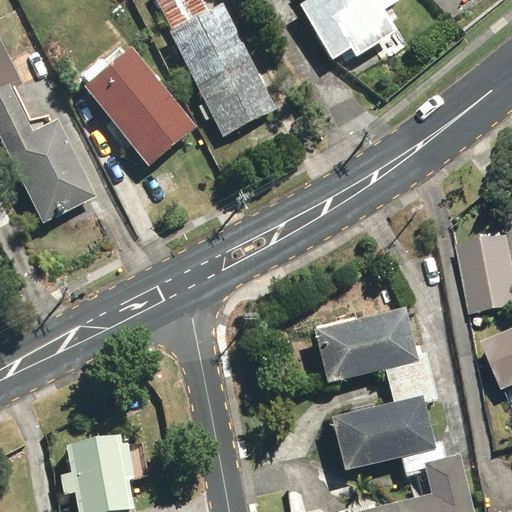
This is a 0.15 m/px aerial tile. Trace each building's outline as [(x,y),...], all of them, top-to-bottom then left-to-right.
[(218,13),(207,19),(197,0),(155,0),(173,36),(167,40),(219,141),(271,115),(218,13)] [(302,0),(307,8),(295,14),(327,69),(348,57),(352,64),(391,42),(379,20),(397,9),(391,0),(302,0)] [(26,140),(3,95),(17,89),(0,54),(0,157),(16,187),(36,228),(90,201),(53,127),(26,140)] [(129,58),(81,97),(143,172),(191,133),(129,58)] [(511,260),(508,239),(456,248),(469,317),(511,309),(511,260)] [(322,390),(382,375),(391,409),(326,426),(339,476),(431,453),(419,403),(433,400),(421,356),(413,358),(401,312),(309,336),(322,390)] [(511,325),(480,339),(503,393),(511,388),(511,325)] [(128,511),(115,446),(62,456),(72,511),(128,511)] [(468,511),(454,462),(419,473),(428,501),(385,511),(468,511)]
